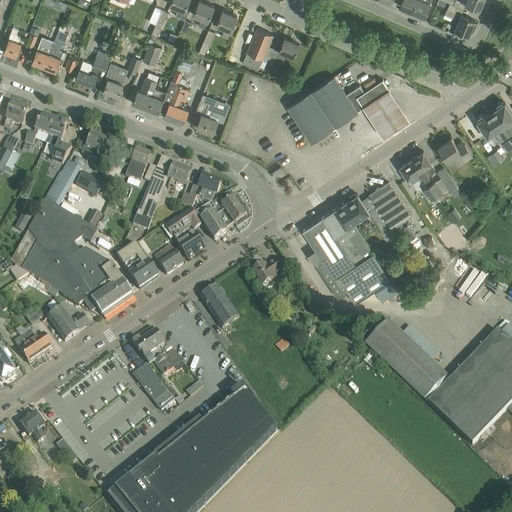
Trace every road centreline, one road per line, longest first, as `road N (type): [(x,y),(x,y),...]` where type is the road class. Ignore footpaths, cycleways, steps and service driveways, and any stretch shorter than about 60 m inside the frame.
road 1 (secondary): [(0,408),(280,221)]
road 2 (tertiary): [(280,221),(245,170),(226,159),(0,74)]
road 3 (secondary): [(280,221),(462,102)]
road 4 (residential): [(462,102),(444,84),(295,20)]
road 5 (residential): [(362,0),(472,44),(497,0)]
